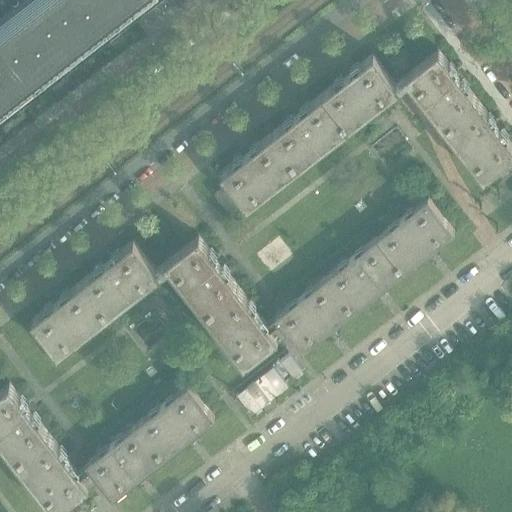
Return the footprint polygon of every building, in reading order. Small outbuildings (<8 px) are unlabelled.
[(0,126),(111,40),(161,0),(31,0),(0,24),(0,126)] [(478,98),(468,85),(438,48),(404,74),(444,125),(478,98)] [(348,125),(399,86),(373,53),(322,92),(348,125)] [(298,165),(348,125),(322,92),(272,132),(298,165)] [(511,154),(511,142),(508,137),(478,98),(444,125),(484,176),(494,168),(502,177),(511,169),(511,164),(507,158),(511,154)] [(298,165),(272,132),(259,141),(250,148),(243,154),(235,160),(221,171),(226,177),(229,181),(243,199),(246,202),(247,204),(250,201),(298,165)] [(243,199),(229,181),(214,192),(218,196),(229,210),(243,199)] [(449,234),(454,230),(428,196),(377,235),(403,270),(407,267),(406,266),(416,259),(416,258),(439,240),(440,241),(440,240),(449,233),(449,234)] [(238,286),(228,272),(199,235),(165,261),(204,312),(238,286)] [(390,279),(399,272),(399,273),(403,270),(377,235),(326,275),(353,309),(357,306),(356,305),(365,298),(365,299),(366,298),(365,297),(388,279),(389,280),(390,280),(390,279)] [(108,312),(159,272),(133,239),(83,279),(108,312)] [(339,318),(348,311),(349,312),(353,309),(326,275),(275,315),(276,315),(286,329),(302,349),(306,345),(306,344),(315,338),(316,337),(315,336),(338,318),(339,319),(339,318)] [(58,351),(108,312),(83,279),(32,318),(58,351)] [(278,336),(267,322),(238,286),(204,312),(244,363),(278,336)] [(286,329),(276,315),(267,322),(278,336),(277,335),(286,329)] [(0,438),(16,459),(49,433),(9,382),(0,389),(0,438)] [(176,444),(199,426),(200,427),(210,420),(215,417),(188,382),(138,421),(164,456),(167,453),(177,445),(176,444)] [(164,456),(138,421),(86,462),(86,463),(97,476),(112,495),(112,496),(117,492),(126,484),(126,483),(149,465),(150,466),(159,459),(160,459),(164,456)] [(55,509),(88,483),(78,469),(49,433),(16,459),(55,509)] [(97,476),(86,463),(78,469),(88,483),(97,476)]
